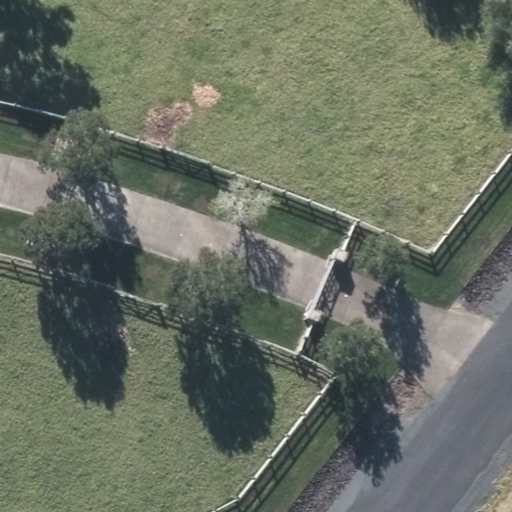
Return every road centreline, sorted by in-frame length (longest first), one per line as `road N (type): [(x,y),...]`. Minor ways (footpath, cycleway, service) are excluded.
road 1 (unknown): [(480,399),(130,246),(0,211)]
road 2 (unclassified): [(392,511),(511,360)]
